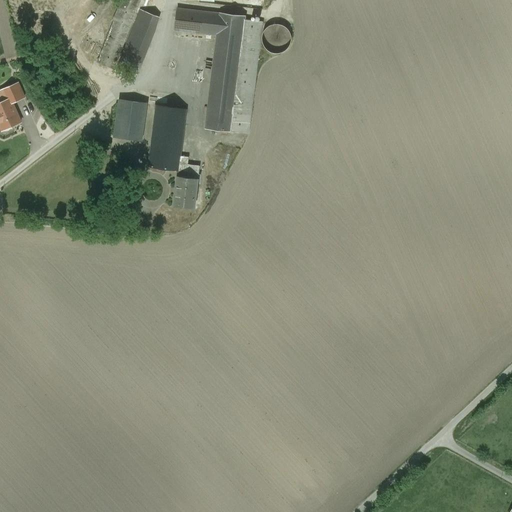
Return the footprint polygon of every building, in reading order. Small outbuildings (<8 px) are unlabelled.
[(121,0),(97,62),(113,69),(140,0),(121,0)] [(220,14),(177,8),(174,30),(217,35),(220,14)] [(141,10),(118,66),(136,73),(158,17),(141,10)] [(217,35),(216,42),(205,128),(230,131),(244,19),(245,16),(220,13),(220,14),(217,35)] [(103,44),(104,37),(102,30),(98,24),(92,20),(85,19),(78,20),(72,24),(68,30),(67,37),(69,45),(73,51),(79,54),(86,56),(93,54),(99,50),(103,44)] [(244,19),(230,131),(248,133),(257,62),(262,21),(244,19)] [(289,47),(290,41),(289,36),(285,31),(281,28),(275,27),(270,28),(265,32),(262,36),(261,42),(263,47),(266,52),(270,55),(276,56),(281,55),(286,51),(289,47)] [(17,83),(2,89),(7,99),(10,98),(12,103),(24,97),(17,83)] [(7,99),(0,102),(0,124),(2,130),(21,122),(12,103),(10,98),(7,99)] [(146,104),(121,101),(116,136),(141,139),(146,104)] [(186,110),(157,106),(152,143),(181,146),(186,110)] [(181,146),(152,143),(149,167),(178,171),(179,167),(181,146)] [(190,168),(179,167),(178,171),(177,177),(173,206),(194,209),(198,179),(189,178),(190,168)]
